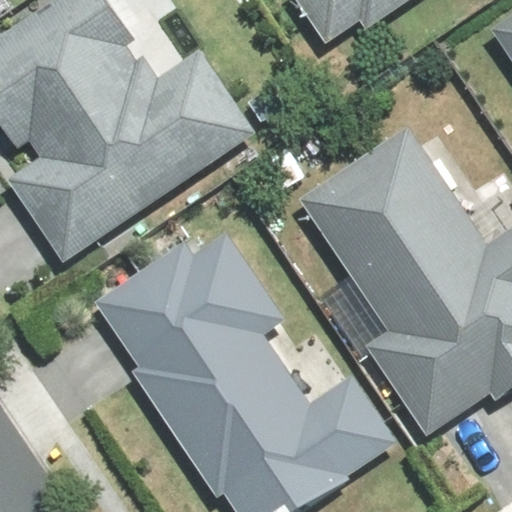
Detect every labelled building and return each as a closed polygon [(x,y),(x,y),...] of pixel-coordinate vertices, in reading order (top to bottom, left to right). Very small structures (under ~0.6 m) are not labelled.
[(97,0),(72,0),(0,48),(0,140),(6,150),(24,138),(39,161),(2,184),(57,268),(256,136),(201,53),(153,85),(97,0)] [(283,0),(321,54),(344,38),(351,47),(421,0),(283,0)] [(511,16),(486,34),(511,72),(511,16)] [(303,212),(386,331),(360,349),(420,433),(485,389),(498,405),(511,395),(511,238),(511,239),(492,251),(411,136),(303,212)] [(94,309),(137,373),(128,379),(210,499),(219,493),(231,511),(322,511),(398,461),(348,385),(332,395),(228,240),(195,262),(186,248),(94,309)]
